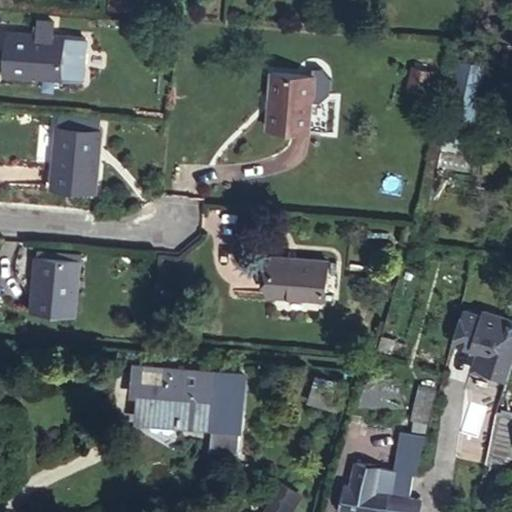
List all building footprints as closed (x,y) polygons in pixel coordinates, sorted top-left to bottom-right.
[(3,73),(63,78),(66,36),(6,31),(3,73)] [(461,59),(446,133),(471,138),(486,64),(461,59)] [(431,71),(413,67),(409,86),(427,90),(431,71)] [(273,71),(268,126),(310,130),(314,75),(273,71)] [(100,119),(60,116),(59,127),(99,130),(100,119)] [(96,190),(102,130),(99,130),(59,127),(57,127),(52,186),(96,190)] [(80,259),(36,255),(32,310),(76,314),(80,259)] [(328,260),(272,255),(268,294),(325,300),(328,260)] [(505,385),(511,362),(511,324),(484,315),(482,320),(464,314),(454,347),(477,355),(483,357),(476,376),(505,385)] [(394,340),(382,336),(378,348),(391,351),(394,340)] [(483,357),(477,355),(471,374),(476,376),(483,357)] [(247,376),(135,366),(133,387),(140,388),(138,417),(179,420),(178,423),(180,424),(181,416),(212,419),(209,450),(240,453),(247,376)] [(413,418),(414,418),(428,421),(436,389),(421,385),(413,418)] [(308,401),(338,410),(342,395),(313,387),(308,401)] [(511,414),(496,412),(488,451),(506,455),(509,442),(511,426),(511,414)] [(404,430),(426,433),(428,421),(414,418),(413,424),(405,423),(404,430)] [(420,457),(426,433),(404,430),(402,429),(398,453),(420,457)] [(395,470),(414,473),(415,473),(420,457),(398,453),(395,470)] [(339,509),(362,511),(391,511),(393,495),(409,497),(413,480),(414,473),(395,470),(356,462),(351,485),(344,484),(339,509)] [(293,511),(303,493),(279,482),(264,511),(293,511)] [(409,497),(393,495),(391,511),(422,511),(424,499),(409,497)]
